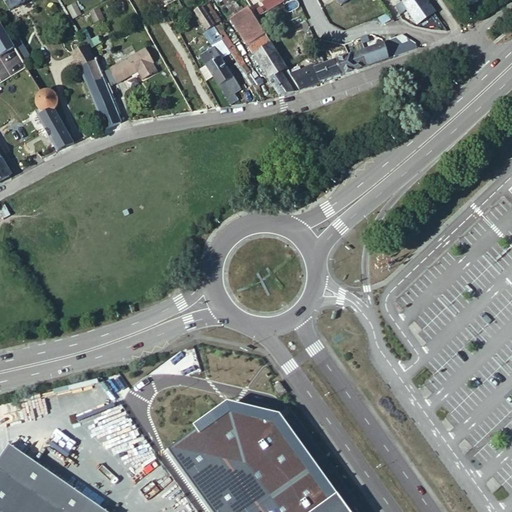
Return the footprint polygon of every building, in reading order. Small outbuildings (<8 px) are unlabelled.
[(29,0),(2,0),(9,11),(29,0)] [(402,4),(417,25),(435,14),(424,0),(407,0),(406,1),(402,4)] [(75,3),(68,8),(73,18),(81,14),(75,3)] [(210,5),(203,9),(207,16),(214,11),(210,5)] [(97,8),(90,11),(95,22),(102,18),(97,8)] [(249,8),(230,20),(278,97),(299,91),(291,76),(282,61),(266,36),(249,8)] [(203,9),(196,12),(208,32),(215,27),(207,16),(203,9)] [(214,11),(207,16),(215,27),(218,32),(225,28),(214,11)] [(15,49),(1,24),(0,24),(0,57),(7,54),(15,49)] [(208,32),(207,33),(215,44),(223,40),(218,32),(215,27),(208,32)] [(85,28),(78,31),(82,38),(89,35),(85,28)] [(396,38),(383,43),(387,53),(400,47),(399,45),(396,38)] [(233,55),(223,40),(215,44),(213,46),(215,49),(223,61),(233,55)] [(349,56),(334,62),(325,66),(316,69),(314,69),(319,84),(377,65),(390,60),(387,53),(383,43),(349,56)] [(77,73),(81,72),(106,131),(122,124),(94,60),(86,46),(72,54),(76,61),(71,64),(77,73)] [(15,49),(7,54),(13,65),(21,59),(15,49)] [(200,57),(206,67),(200,71),(206,83),(213,78),(220,89),(234,80),(223,61),(215,49),(200,57)] [(153,63),(145,50),(110,71),(118,84),(138,72),(142,80),(156,73),(151,64),(153,63)] [(289,73),(291,76),(299,91),(319,84),(314,69),(316,69),(314,64),(289,73)] [(236,95),(242,91),(234,80),(220,89),(229,104),(238,99),(236,95)] [(44,92),(41,93),(40,95),(39,96),(38,97),(37,98),(37,100),(37,101),(37,103),(37,105),(37,106),(38,108),(39,109),(40,110),(41,111),(42,112),(44,113),(45,113),(46,114),(47,114),(48,114),(50,114),(51,113),(53,113),(57,111),(59,106),(58,101),(56,96),(52,93),(49,92),(44,92)] [(46,114),(45,113),(38,117),(56,153),(74,144),(57,111),(53,113),(51,113),(50,114),(48,114),(47,114),(46,114)] [(98,125),(91,129),(93,136),(101,132),(98,125)] [(32,165),(27,157),(6,168),(11,177),(32,165)] [(0,182),(11,177),(6,168),(0,158),(0,182)] [(273,387),(280,398),(287,393),(279,383),(273,387)] [(228,408),(166,454),(207,511),(342,511),(277,420),(228,408)] [(0,460),(0,511),(105,511),(9,447),(0,460)]
